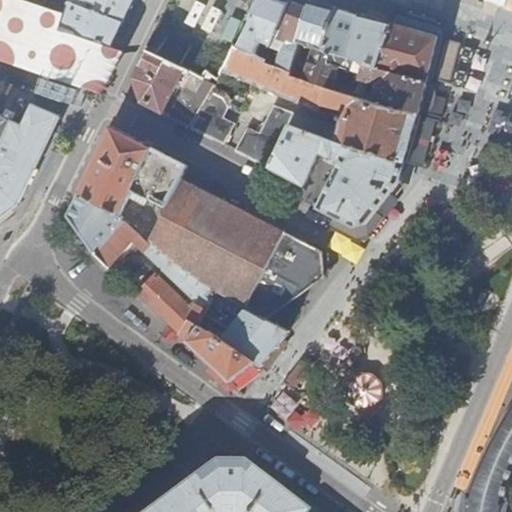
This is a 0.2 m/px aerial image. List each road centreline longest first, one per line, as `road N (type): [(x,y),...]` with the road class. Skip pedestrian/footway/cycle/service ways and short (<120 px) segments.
road 1 (residential): [(24,261),(149,0)]
road 2 (residential): [(233,414),(24,261)]
road 3 (residential): [(368,511),(233,414)]
road 4 (residential): [(233,414),(98,511)]
